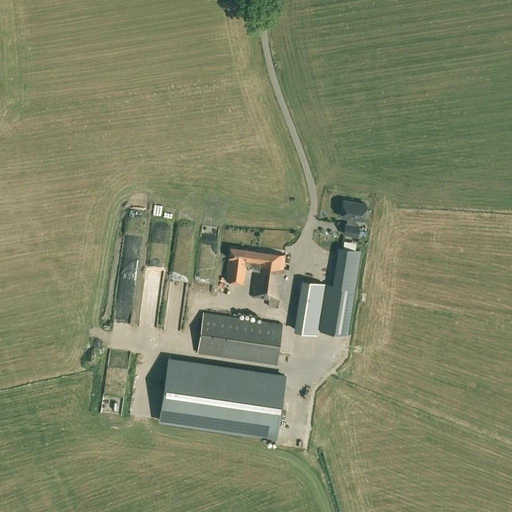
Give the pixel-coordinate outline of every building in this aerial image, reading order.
[(343,200),(341,216),(348,217),(347,224),(345,224),(343,234),(357,236),(359,226),(355,225),(356,219),(363,220),(366,204),(343,200)] [(319,330),(347,335),(361,250),(338,247),(332,285),(326,284),(319,330)] [(268,306),(278,307),(285,255),(230,248),(226,280),(244,282),(246,265),(252,266),(252,270),(255,270),(252,295),(269,297),(268,306)] [(324,283),(302,280),(298,303),(320,306),(324,283)] [(150,286),(146,298),(160,302),(163,290),(150,286)] [(198,352),(277,364),(283,324),(204,312),(198,352)] [(285,376),(168,359),(159,420),(276,437),(285,376)]
